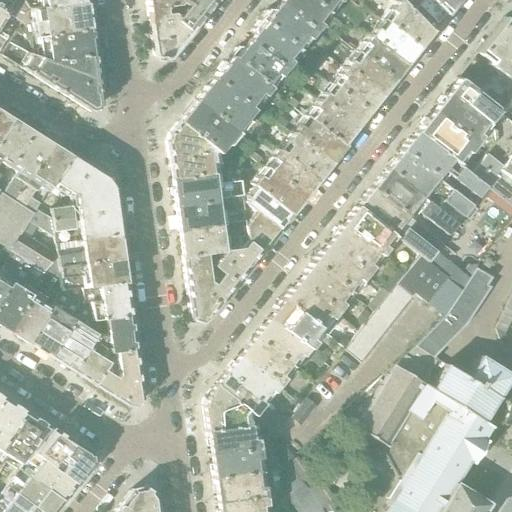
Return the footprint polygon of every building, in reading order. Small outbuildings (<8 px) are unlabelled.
[(0,0),(0,37),(4,41),(7,36),(5,35),(10,27),(1,21),(7,10),(0,5),(3,0),(0,0)] [(179,3),(177,0),(144,0),(147,20),(164,17),(164,15),(163,9),(164,9),(164,7),(177,6),(179,3)] [(197,19),(212,0),(211,0),(177,0),(179,3),(182,5),(184,4),(186,5),(183,8),(197,19)] [(278,0),(275,4),(311,33),(325,15),(328,18),(330,16),(327,13),(310,0),(278,0)] [(337,0),(310,0),(327,13),(336,2),(337,0)] [(357,11),(359,9),(357,7),(349,0),(348,0),(344,5),(355,14),(357,11)] [(428,31),(397,0),(394,0),(379,19),(416,47),(428,31)] [(428,0),(433,5),(444,15),(456,0),(428,0)] [(35,39),(88,31),(88,30),(87,30),(85,12),(84,1),(38,7),(31,9),(35,39)] [(357,7),(359,9),(357,11),(363,16),(368,9),(361,3),(360,3),(357,7)] [(297,51),(311,33),(275,4),(270,11),(270,10),(270,11),(266,11),(265,10),(258,20),(297,51)] [(166,59),(197,19),(183,8),(176,18),(173,15),(171,14),(164,15),(164,17),(147,20),(152,55),(154,57),(163,59),(166,59)] [(495,72),(511,49),(511,21),(508,18),(504,18),(503,18),(475,54),(488,64),(487,66),(495,72)] [(402,65),(416,47),(379,19),(365,36),(402,65)] [(297,51),(258,20),(250,29),(250,30),(251,34),(247,40),(283,69),(297,51)] [(39,63),(91,55),(89,40),(88,31),(35,39),(37,57),(39,63)] [(402,65),(365,36),(360,43),(354,51),(390,80),(402,65)] [(276,77),(283,69),(247,40),(240,48),(236,48),(235,48),(228,57),(267,88),(275,95),(278,91),(270,85),(276,77)] [(511,83),(511,49),(495,72),(503,78),(504,77),(511,83)] [(378,96),(390,80),(354,51),(341,67),(378,96)] [(39,63),(37,57),(29,54),(20,69),(22,71),(22,70),(34,78),(57,93),(86,111),(89,113),(90,112),(97,107),(98,107),(98,104),(98,103),(92,65),(93,65),(91,55),(39,63)] [(251,109),(267,88),(228,57),(212,78),(251,109)] [(378,96),(341,67),(328,84),(364,113),(378,96)] [(251,109),(212,78),(194,100),(233,132),(251,109)] [(445,92),(487,125),(498,112),(495,109),(456,78),(445,92)] [(364,113),(328,84),(315,100),(351,129),(364,113)] [(487,125),(445,92),(429,112),(472,145),(478,137),(487,125)] [(223,143),(233,132),(194,100),(177,121),(235,168),(242,159),(223,143)] [(339,145),(351,129),(315,100),(302,116),(339,145)] [(465,154),(472,145),(429,112),(414,132),(456,165),(465,154)] [(0,135),(10,120),(0,113),(0,135)] [(288,123),(275,114),(271,119),(284,129),(288,123)] [(341,146),(339,145),(302,116),(289,133),(327,163),(341,146)] [(0,162),(7,167),(29,132),(10,120),(0,135),(0,162)] [(236,169),(235,168),(177,121),(167,133),(164,143),(166,157),(169,180),(236,170),(236,169)] [(0,220),(48,145),(29,132),(7,167),(15,172),(8,184),(0,178),(0,220)] [(469,175),(456,165),(414,132),(400,149),(441,182),(446,175),(477,198),(476,199),(481,203),(490,192),(469,175)] [(327,163),(289,133),(276,149),(314,180),(327,163)] [(29,238),(36,228),(26,222),(34,210),(39,204),(29,198),(37,186),(46,192),(52,183),(68,157),(48,145),(0,220),(0,270),(5,263),(1,261),(3,258),(0,256),(0,252),(3,248),(7,251),(15,237),(19,232),(29,238)] [(314,180),(276,149),(261,168),(299,198),(314,180)] [(471,206),(441,182),(400,149),(385,169),(455,225),(461,229),(472,215),(469,208),(471,206)] [(249,151),(246,155),(257,164),(261,160),(249,151)] [(511,151),(501,166),(489,157),(488,159),(484,156),(469,175),(490,192),(511,208),(511,151)] [(70,194),(72,194),(92,192),(110,189),(104,179),(89,170),(68,157),(52,183),(70,194)] [(287,214),(299,198),(261,168),(248,184),(254,189),(287,214)] [(446,236),(455,225),(385,169),(370,187),(411,220),(417,213),(446,236)] [(173,205),(240,195),(238,182),(236,170),(169,180),(173,205)] [(404,228),(411,220),(370,187),(355,206),(393,236),(418,256),(426,262),(434,252),(405,229),(404,228)] [(113,214),(110,189),(92,192),(72,194),(74,206),(48,209),(50,220),(50,223),(113,214)] [(287,214),(254,189),(243,203),(254,212),(275,229),(287,214)] [(173,205),(176,231),(222,225),(221,214),(242,211),(240,195),(173,205)] [(378,255),(393,236),(355,206),(340,225),(378,255)] [(116,235),(113,214),(50,223),(50,220),(44,216),(34,210),(26,222),(36,228),(53,237),(53,244),(116,235)] [(260,248),(275,229),(254,212),(243,227),(245,236),(260,248)] [(221,252),(225,250),(223,236),(225,236),(230,238),(245,236),(243,227),(243,221),(222,225),(176,231),(180,258),(203,254),(221,252)] [(378,255),(340,225),(325,244),(363,274),(378,255)] [(0,297),(12,278),(36,242),(29,238),(19,232),(15,237),(7,251),(3,248),(0,252),(0,256),(3,258),(1,261),(5,263),(0,270),(0,297)] [(119,259),(116,235),(53,244),(55,255),(57,267),(119,259)] [(210,266),(220,274),(232,283),(260,248),(245,236),(246,241),(240,248),(225,250),(221,252),(210,266)] [(0,327),(6,331),(55,255),(36,242),(12,278),(0,297),(0,327)] [(348,293),(363,274),(325,244),(310,263),(348,293)] [(434,252),(426,262),(461,290),(468,279),(461,273),(435,251),(434,252)] [(207,282),(203,254),(180,258),(189,317),(188,317),(189,319),(190,321),(198,324),(201,323),(202,321),(232,283),(220,274),(211,285),(208,282),(207,282)] [(6,331),(25,344),(48,308),(40,302),(58,274),(57,268),(57,267),(55,255),(6,331)] [(443,317),(461,290),(426,262),(418,256),(402,274),(386,294),(372,312),(362,325),(343,349),(360,363),(413,294),(426,304),(443,317)] [(123,282),(119,259),(57,267),(57,268),(58,274),(60,290),(123,282)] [(348,293),(310,263),(295,281),(334,312),(348,293)] [(380,288),(380,289),(386,294),(402,274),(394,268),(392,267),(385,276),(388,279),(384,284),(385,284),(381,289),(380,288)] [(461,290),(443,317),(414,346),(433,357),(465,325),(489,288),(486,285),(491,278),(475,268),(468,279),(461,290)] [(334,312),(295,281),(281,300),(319,330),(326,336),(341,318),(334,312)] [(127,317),(123,282),(60,290),(82,304),(88,303),(90,314),(91,322),(94,321),(127,317)] [(366,307),(372,312),(386,294),(380,289),(366,307)] [(25,344),(48,358),(76,315),(82,304),(60,290),(48,308),(25,344)] [(507,328),(511,316),(511,300),(508,299),(497,323),(507,328)] [(304,349),(319,330),(281,300),(266,318),(304,349)] [(70,372),(89,342),(94,334),(82,327),(90,314),(88,303),(82,304),(76,315),(48,358),(70,372)] [(362,324),(370,314),(363,309),(355,319),(362,324)] [(96,335),(94,334),(89,342),(101,349),(106,348),(106,353),(132,349),(129,329),(127,317),(94,321),(96,335)] [(290,367),(304,349),(266,318),(252,336),(290,367)] [(507,328),(497,323),(494,329),(502,353),(508,356),(510,352),(504,334),(507,328)] [(275,385),(290,367),(252,336),(237,355),(275,385)] [(136,382),(132,349),(106,353),(106,348),(101,349),(89,342),(70,372),(125,406),(132,407),(132,408),(134,407),(134,406),(138,401),(139,399),(136,382)] [(433,357),(414,346),(403,356),(392,365),(391,365),(383,378),(353,427),(383,446),(381,450),(395,477),(398,478),(384,502),(387,504),(382,511),(481,511),(486,504),(455,485),(455,484),(455,483),(468,462),(468,463),(469,462),(471,463),(472,464),(473,463),(485,443),(486,443),(486,442),(485,441),(483,440),(483,439),(483,438),(489,428),(490,428),(490,427),(481,421),(509,377),(510,375),(478,355),(464,377),(444,364),(429,388),(421,383),(436,359),(433,357)] [(311,353),(323,363),(327,367),(331,363),(315,349),(311,353)] [(319,367),(323,363),(311,353),(307,358),(319,367)] [(275,385),(237,355),(222,373),(261,404),(275,385)] [(264,406),(261,404),(222,373),(216,382),(212,387),(254,419),(264,406)] [(254,419),(212,387),(203,397),(201,407),(204,432),(251,425),(260,423),(254,419)] [(300,427),(316,407),(305,398),(289,418),(300,427)] [(0,447),(27,415),(5,402),(0,408),(0,493),(1,492),(0,492),(0,447)] [(27,415),(0,447),(0,467),(2,464),(5,463),(14,469),(18,463),(46,428),(27,415)] [(255,449),(251,425),(204,432),(207,455),(255,449)] [(62,458),(74,445),(50,430),(32,453),(32,454),(50,467),(59,456),(62,458)] [(50,467),(74,484),(89,465),(90,465),(89,464),(87,454),(87,453),(74,445),(62,458),(59,456),(50,467)] [(286,463),(296,456),(294,453),(283,445),(283,453),(282,453),(282,458),(284,458),(284,459),(286,463)] [(258,472),(255,449),(207,455),(210,478),(258,472)] [(61,501),(74,484),(50,467),(32,454),(32,453),(26,461),(36,468),(29,477),(61,501)] [(321,511),(306,489),(301,481),(286,463),(282,469),(284,496),(295,511),(321,511)] [(261,496),(258,472),(210,478),(214,502),(261,496)] [(51,511),(61,501),(29,477),(23,484),(13,477),(6,486),(40,511),(51,511)] [(0,509),(3,511),(40,511),(6,486),(1,492),(0,493),(0,509)] [(154,511),(152,499),(153,498),(152,497),(152,498),(149,492),(148,491),(148,492),(142,488),(142,487),(141,488),(132,490),(132,489),(130,490),(131,490),(113,511),(154,511)] [(263,511),(261,496),(214,502),(214,511),(263,511)]
